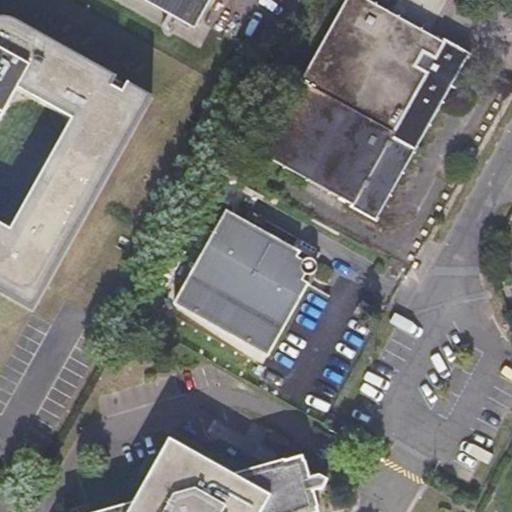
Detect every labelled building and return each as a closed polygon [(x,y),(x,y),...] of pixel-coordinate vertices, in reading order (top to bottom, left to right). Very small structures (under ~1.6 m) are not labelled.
[(158,0),(209,25),(221,0),(158,0)] [(349,0),(263,151),(379,219),(474,55),(375,0),(349,0)] [(0,290),(33,310),(154,100),(0,11),(0,290)] [(313,258),(310,259),(308,261),(302,258),(306,252),(233,210),(181,303),(275,357),(315,284),(308,280),(311,274),(314,275),(317,275),(320,274),(322,273),(324,270),(325,268),(325,265),(324,262),(322,260),(319,258),(316,258),(313,258)] [(319,511),(314,494),(326,490),(331,481),(321,475),(311,479),(304,456),(235,477),(170,442),(134,504),(104,511),(319,511)]
